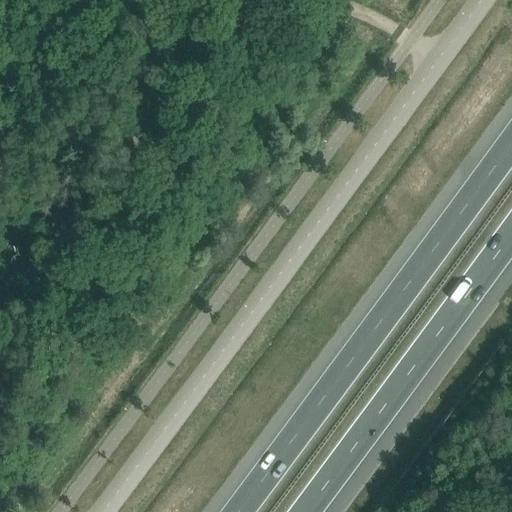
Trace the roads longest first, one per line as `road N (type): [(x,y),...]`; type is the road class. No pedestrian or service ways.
road 1 (unclassified): [(103,511),(481,0)]
road 2 (motorway): [(511,144),(236,511)]
road 3 (motorway): [(309,511),(511,233)]
